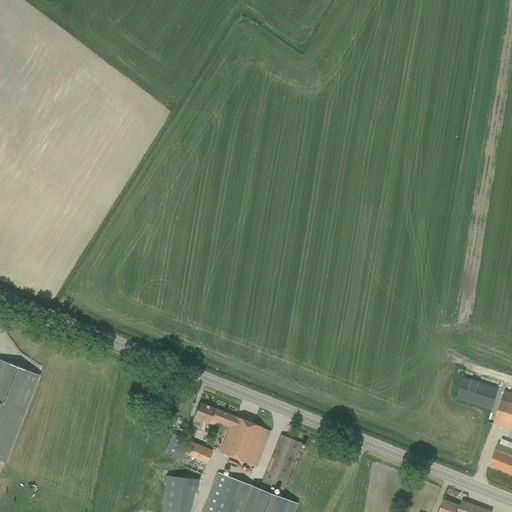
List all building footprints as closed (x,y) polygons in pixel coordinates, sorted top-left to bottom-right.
[(0,461),(4,463),(39,375),(0,359),(0,461)] [(491,411),(498,388),(463,376),(455,399),(491,411)] [(511,393),(504,391),(496,414),(493,424),(510,430),(508,437),(511,438),(511,393)] [(199,402),(193,418),(190,425),(200,429),(203,422),(212,426),(213,421),(228,427),(218,453),(255,468),(270,431),(261,428),(261,427),(233,416),(225,413),(225,412),(223,412),(214,409),(214,408),(199,402)] [(211,451),(171,433),(160,456),(201,474),(211,451)] [(280,435),(277,444),(262,482),(282,490),(301,443),(280,435)] [(489,465),(507,472),(511,474),(511,449),(497,444),(489,465)] [(293,511),(297,503),(253,487),(217,473),(201,511),(293,511)] [(165,475),(161,511),(187,511),(188,511),(189,501),(190,491),(192,491),(196,492),(197,480),(165,475)] [(444,500),(438,511),(491,511),(492,511),(461,500),(459,506),(444,500)]
